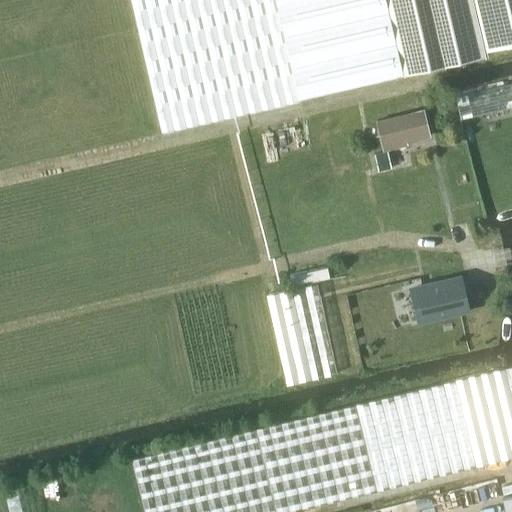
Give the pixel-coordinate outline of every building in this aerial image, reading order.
[(299,98),(404,74),(386,0),(130,0),(160,131),(299,100),(299,98)] [(511,0),(386,0),(404,74),(487,56),(486,51),(511,44),(511,0)] [(511,82),(455,96),(461,120),(511,107),(511,82)] [(383,152),(375,154),(379,171),(390,168),(392,168),(389,158),(387,151),(409,146),(408,143),(431,137),(425,108),(376,120),(383,152)] [(460,279),(418,289),(426,319),(467,309),(460,279)] [(317,284),(266,295),(285,380),(286,384),(336,373),(317,284)] [(317,414),(128,460),(140,511),(285,511),(375,490),(511,456),(511,398),(504,367),(356,404),(319,413),(317,414)] [(35,511),(29,484),(0,491),(0,511),(35,511)] [(511,511),(511,494),(502,497),(506,511),(511,511)]
